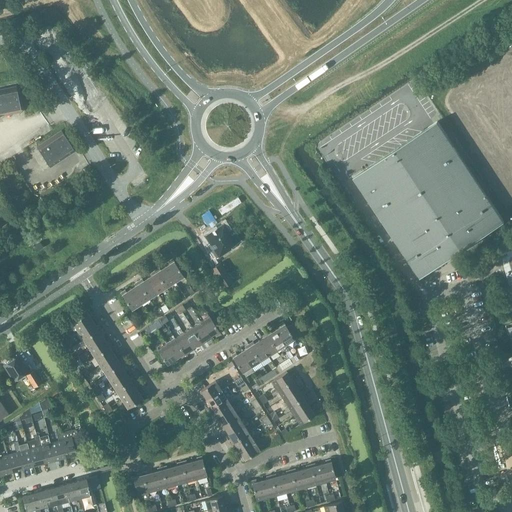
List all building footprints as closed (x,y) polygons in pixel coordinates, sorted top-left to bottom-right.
[(15,88),(0,90),(0,115),(20,112),(15,88)] [(393,236),(477,180),(438,121),(354,177),(393,236)] [(74,151),(61,132),(38,147),(50,166),(74,151)] [(393,236),(421,277),(505,221),(477,180),(393,236)] [(232,248),(232,247),(241,241),(235,232),(231,235),(224,224),(205,236),(210,243),(208,245),(217,258),(232,248)] [(40,242),(36,245),(33,246),(37,251),(43,247),(40,242)] [(170,264),(165,267),(175,282),(184,276),(173,259),(168,262),(170,264)] [(211,269),(224,290),(234,283),(221,263),(211,269)] [(175,282),(165,267),(160,270),(159,268),(155,271),(166,288),(175,282)] [(166,288),(155,271),(151,273),(153,275),(148,278),(158,293),(166,288)] [(158,293),(148,278),(143,281),(142,279),(138,282),(149,299),(158,293)] [(149,299),(138,282),(134,284),(135,286),(131,289),(140,304),(149,299)] [(131,289),(126,292),(125,290),(121,293),(132,310),(140,304),(131,289)] [(78,331),(93,321),(90,316),(92,315),(89,311),(72,322),(78,331)] [(200,322),(210,337),(214,334),(216,336),(220,333),(209,316),(200,322)] [(93,321),(78,331),(83,339),(100,328),(98,325),(96,326),(93,321)] [(192,327),(202,344),(206,342),(205,340),(210,337),(200,322),(192,327)] [(280,327),(276,330),(285,345),(294,339),(283,322),(279,325),(280,327)] [(202,344),(192,327),(183,333),(193,348),(197,345),(198,347),(202,344)] [(89,348),(104,338),(101,334),(103,332),(100,328),(83,339),(89,348)] [(285,345),(276,330),(271,333),(270,331),(266,333),(277,350),(285,345)] [(193,348),(183,333),(174,338),(185,355),(189,353),(188,351),(193,348)] [(277,350),(266,333),(262,336),(263,338),(259,341),(268,356),(277,350)] [(94,357),(111,346),(109,342),(107,343),(104,338),(89,348),(94,357)] [(166,344),(176,359),(180,356),(181,358),(185,355),(174,338),(166,344)] [(268,356),(259,341),(254,344),(253,342),(249,344),(260,361),(268,356)] [(166,344),(157,350),(168,366),(172,364),(171,362),(176,359),(166,344)] [(260,361),(249,344),(245,347),(246,349),(241,352),(251,367),(260,361)] [(100,365),(115,355),(112,351),(114,350),(111,346),(94,357),(100,365)] [(242,373),(251,367),(241,352),(237,355),(236,353),(231,356),(242,373)] [(105,374),(122,363),(120,359),(118,360),(115,355),(100,365),(105,374)] [(4,365),(14,381),(29,372),(19,356),(4,365)] [(289,358),(283,361),(287,367),(292,364),(289,359),(289,358)] [(111,382),(126,373),(123,368),(125,367),(122,363),(105,374),(111,382)] [(34,387),(42,383),(34,371),(27,375),(30,381),(34,387)] [(277,390),(294,379),(292,375),(290,376),(287,372),(272,381),(277,390)] [(116,391),(133,380),(131,376),(129,377),(126,373),(111,382),(116,391)] [(277,390),(283,399),(298,389),(295,384),(297,383),(294,379),(277,390)] [(122,399),(137,390),(134,385),(136,384),(133,380),(116,391),(122,399)] [(206,399),(221,390),(215,381),(198,392),(201,396),(203,395),(206,399)] [(56,388),(47,395),(50,398),(59,392),(56,388)] [(283,399),(288,407),(305,396),(303,392),(301,394),(298,389),(283,399)] [(137,390),(122,399),(128,408),(144,397),(142,393),(140,394),(137,390)] [(221,390),(206,399),(209,404),(207,405),(210,409),(227,398),(221,390)] [(288,407),(294,416),(309,406),(306,401),(308,400),(305,396),(288,407)] [(48,397),(39,403),(41,410),(51,407),(48,397)] [(217,417),(232,407),(227,398),(210,409),(212,413),(214,412),(217,417)] [(39,403),(29,409),(31,413),(41,410),(39,403)] [(309,406),(294,416),(299,425),(316,414),(314,410),(312,411),(309,406)] [(221,426),(238,415),(232,407),(217,417),(220,421),(218,422),(221,426)] [(29,409),(23,414),(24,419),(31,417),(29,409)] [(243,424),(238,415),(221,426),(223,430),(225,429),(228,434),(243,424)] [(19,417),(13,421),(15,431),(23,428),(19,417)] [(249,433),(243,424),(228,434),(231,438),(229,440),(232,444),(249,433)] [(61,435),(57,436),(58,441),(60,440),(65,457),(76,454),(73,444),(79,443),(75,429),(61,433),(61,435)] [(249,433),(232,444),(234,448),(236,446),(239,451),(254,441),(249,433)] [(50,443),(49,444),(47,438),(40,440),(36,442),(37,447),(39,446),(44,463),(55,460),(50,443)] [(29,449),(33,466),(44,463),(39,446),(37,447),(36,442),(35,440),(27,442),(29,449)] [(58,441),(50,443),(55,460),(65,457),(60,440),(58,441)] [(239,451),(242,456),(240,457),(243,461),(260,450),(254,441),(239,451)] [(29,449),(28,449),(27,444),(19,446),(15,447),(16,452),(18,452),(23,469),(33,466),(29,449)] [(12,471),(23,469),(18,452),(16,452),(7,455),(12,471)] [(0,469),(1,474),(12,471),(7,455),(0,456),(0,469)] [(197,460),(192,462),(197,479),(207,476),(202,457),(197,458),(197,460)] [(325,461),(326,463),(321,465),(325,482),(336,479),(330,460),(325,461)] [(197,479),(192,462),(187,463),(186,461),(182,462),(187,481),(197,479)] [(187,481),(182,462),(177,463),(178,466),(172,467),(177,484),(187,481)] [(316,484),(325,482),(321,465),(315,466),(315,464),(310,465),(316,484)] [(306,487),(316,484),(310,465),(306,466),(306,468),(301,470),(306,487)] [(177,484),(172,467),(167,468),(166,466),(162,468),(167,487),(177,484)] [(167,487),(162,468),(157,469),(158,471),(153,472),(157,490),(167,487)] [(291,470),(296,490),(306,487),(301,470),(296,471),(295,469),(291,470)] [(296,490),(291,470),(286,472),(287,474),(281,475),(286,492),(296,490)] [(157,490),(153,472),(147,474),(147,472),(142,473),(147,492),(157,490)] [(142,473),(138,474),(138,476),(132,478),(137,495),(147,492),(142,473)] [(286,492),(281,475),(276,477),(275,475),(271,476),(276,495),(286,492)] [(276,495),(271,476),(266,477),(267,479),(262,481),(266,498),(276,495)] [(75,481),(80,498),(78,499),(79,504),(83,502),(82,497),(91,495),(86,478),(75,481)] [(266,498),(262,481),(256,482),(256,480),(251,481),(256,501),(266,498)] [(69,501),(78,499),(80,498),(75,481),(65,484),(69,501)] [(61,503),(69,501),(65,484),(54,487),(59,504),(61,503)] [(61,503),(59,504),(54,487),(43,490),(48,507),(56,504),(58,509),(62,508),(61,503)] [(40,509),(48,507),(43,490),(33,493),(37,510),(40,509)] [(40,511),(40,509),(37,510),(33,493),(22,496),(26,511),(28,511),(35,510),(35,511),(40,511)] [(225,506),(223,501),(225,500),(224,495),(205,500),(207,511),(225,506)] [(323,506),(324,511),(342,511),(343,511),(342,506),(344,506),(343,501),(323,506)]
